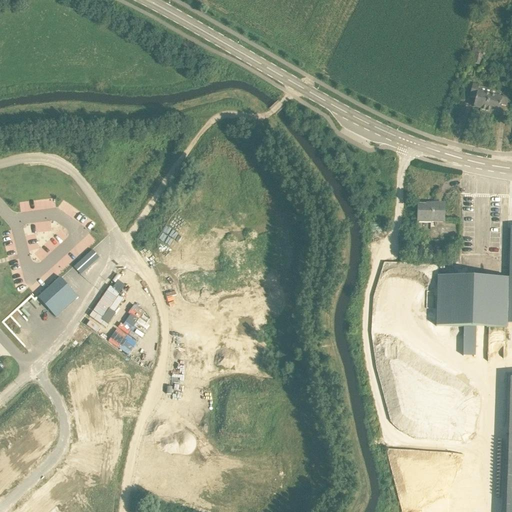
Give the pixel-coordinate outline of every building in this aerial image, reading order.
[(473,49),(470,61),(473,62),(473,64),(479,66),(482,56),(478,54),(479,51),(473,49)] [(491,90),(479,87),(479,85),(473,83),(470,96),(476,97),(473,107),(481,109),(480,111),(485,113),(491,90)] [(505,90),(504,93),(491,90),(485,113),(497,116),(501,104),(507,106),(511,91),(505,90)] [(418,222),(444,223),(444,204),(432,204),(432,205),(418,205),(418,222)] [(511,511),(511,228),(510,258),(509,278),(438,277),(436,327),(506,329),(507,323),(511,323),(511,405),(508,511),(511,511)] [(99,258),(93,250),(74,267),(81,275),(99,258)] [(74,293),(61,278),(38,298),(52,313),(74,293)] [(94,370),(67,381),(77,401),(104,392),(94,370)] [(42,418),(32,427),(45,442),(56,432),(42,418)] [(98,418),(79,418),(79,430),(98,430),(98,418)] [(19,438),(8,448),(23,465),(35,454),(19,438)] [(97,454),(76,446),(71,460),(92,470),(97,454)] [(0,486),(13,475),(0,460),(0,486)] [(77,489),(65,473),(54,484),(67,499),(77,489)] [(50,511),(57,506),(45,493),(35,503),(42,511),(50,511)]
